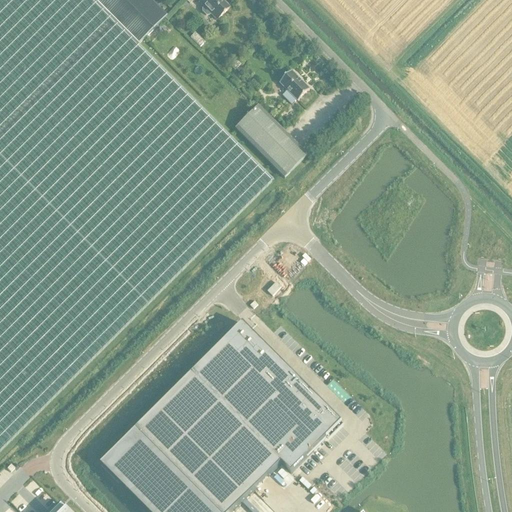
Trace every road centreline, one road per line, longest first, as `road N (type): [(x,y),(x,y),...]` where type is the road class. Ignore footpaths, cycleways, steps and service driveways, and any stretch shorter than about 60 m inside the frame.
road 1 (unclassified): [(286,219),(62,442),(57,475),(91,511)]
road 2 (tertiary): [(286,219),(389,117),(273,0)]
road 3 (tertiary): [(471,361),(489,511)]
road 4 (tertiary): [(504,511),(492,421),(495,362)]
road 5 (tertiary): [(394,319),(286,219)]
